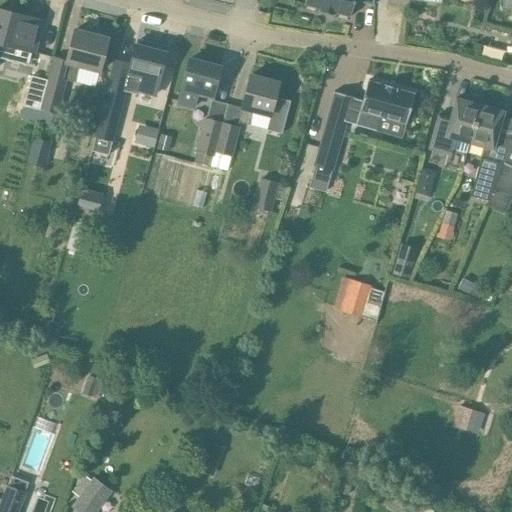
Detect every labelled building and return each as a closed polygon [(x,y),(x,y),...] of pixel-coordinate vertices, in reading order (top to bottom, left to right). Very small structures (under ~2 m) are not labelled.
[(305,0),(304,5),(305,5),(321,9),(320,10),(319,11),(334,15),(334,14),(333,14),(334,12),(349,16),(349,17),(350,17),(355,0),(373,5),(373,0),(305,0)] [(511,0),(503,0),(503,9),(511,9),(511,0)] [(29,18),(0,10),(0,59),(28,67),(32,52),(34,52),(41,27),(25,22),(26,18),(29,19),(29,18)] [(496,27),(486,23),(483,31),(494,34),(496,27)] [(67,61),(54,58),(37,122),(54,126),(66,80),(75,83),(79,67),(99,72),(108,39),(75,30),(67,61)] [(155,45),(138,41),(136,46),(135,46),(130,65),(114,61),(95,137),(96,137),(94,146),(109,150),(111,141),(112,141),(126,87),(155,95),(166,54),(153,50),(155,45)] [(20,118),(37,122),(54,58),(53,57),(47,81),(31,76),(20,118)] [(220,68),(189,60),(177,104),(193,108),(197,93),(212,97),(220,68)] [(245,95),(238,123),(249,126),(253,111),(270,116),(266,130),(282,134),(290,101),(275,97),(279,83),(250,76),(245,95)] [(336,94),(316,167),(331,171),(334,172),(348,121),(358,124),(357,126),(358,126),(377,131),(377,132),(378,132),(378,131),(382,118),(405,125),(406,125),(407,126),(416,94),(370,81),(363,103),(354,101),(354,99),(355,100),(356,98),(335,93),(335,94),(336,94)] [(429,150),(450,156),(452,150),(466,154),(469,143),(470,141),(480,105),(456,98),(449,123),(437,120),(429,150)] [(469,143),(483,147),(475,179),(481,181),(476,197),(488,200),(503,163),(511,140),(497,136),(504,112),(480,105),(470,141),(469,143)] [(211,167),(223,122),(204,117),(195,152),(197,152),(194,162),(211,167)] [(240,127),(223,122),(211,167),(227,171),(230,158),(232,158),(240,127)] [(143,144),(154,147),(158,130),(147,127),(143,144)] [(172,137),(160,134),(157,149),(169,152),(172,137)] [(52,142),(34,137),(27,163),(45,168),(52,142)] [(511,139),(511,140),(503,163),(511,167),(511,139)] [(315,167),(309,187),(325,191),(331,171),(316,167),(315,167)] [(418,182),(431,186),(435,174),(422,170),(418,182)] [(278,183),(260,179),(253,207),(271,211),(278,183)] [(103,193),(81,188),(77,208),(99,213),(103,193)] [(458,214),(445,211),(442,222),(454,226),(458,214)] [(398,256),(393,274),(408,278),(412,260),(398,256)] [(342,277),(333,309),(375,321),(383,292),(370,288),(371,286),(342,277)] [(457,289),(469,295),(474,285),(462,279),(457,289)] [(31,360),(34,368),(49,362),(46,355),(31,360)] [(83,394),(97,398),(102,382),(89,377),(83,394)] [(480,412),(464,407),(457,428),(473,433),(480,412)] [(38,417),(18,462),(38,472),(58,427),(38,417)] [(208,441),(203,455),(217,461),(222,447),(208,441)] [(98,511),(112,493),(92,479),(72,506),(80,511),(98,511)] [(339,493),(347,495),(350,486),(342,484),(339,493)] [(179,489),(171,486),(167,495),(175,498),(179,489)] [(6,488),(0,504),(0,511),(16,511),(23,495),(6,488)] [(394,511),(408,511),(414,502),(403,496),(394,511)]
